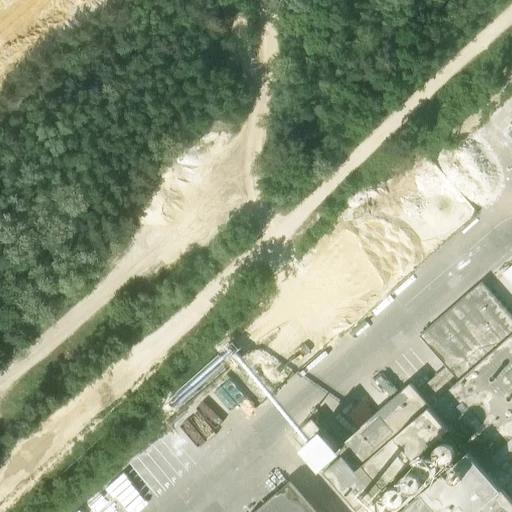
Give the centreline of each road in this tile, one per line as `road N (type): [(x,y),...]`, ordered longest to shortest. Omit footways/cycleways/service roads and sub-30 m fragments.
road 1 (track): [(0,473),(511,18)]
road 2 (track): [(266,0),(252,166),(275,227)]
